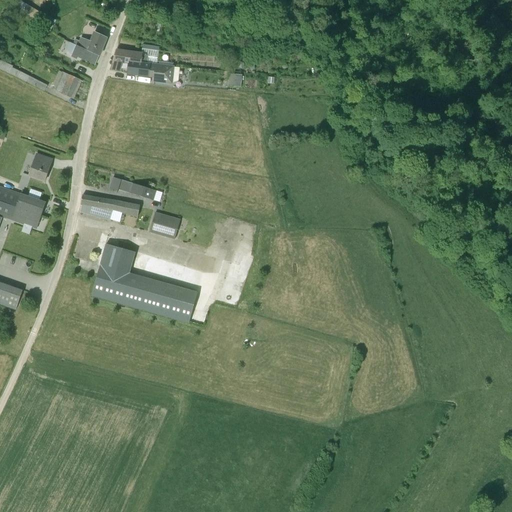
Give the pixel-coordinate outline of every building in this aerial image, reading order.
[(107,38),(95,33),(91,42),(82,38),(80,42),(76,40),(74,45),(100,56),(107,38)] [(100,56),(74,45),(70,44),(67,53),(73,55),(72,57),(78,59),(79,58),(96,65),(100,56)] [(142,53),(117,50),(111,70),(128,73),(154,78),(153,82),(173,84),(175,66),(157,64),(159,51),(143,49),(142,53)] [(0,69),(45,91),(48,86),(13,68),(13,66),(1,61),(0,60),(0,69)] [(56,91),(62,94),(71,98),(80,80),(63,72),(55,90),(56,90),(56,91)] [(241,87),(242,75),(229,74),(228,86),(241,87)] [(30,176),(45,181),(50,167),(50,166),(52,160),(37,155),(30,176)] [(122,180),(113,177),(109,189),(118,192),(122,180)] [(157,191),(133,184),(130,193),(154,201),(157,191)] [(19,193),(0,186),(0,215),(3,217),(10,219),(16,203),(19,193)] [(41,216),(46,203),(19,193),(16,203),(21,205),(20,208),(41,216)] [(140,206),(83,196),(81,204),(82,204),(80,212),(110,220),(114,210),(137,217),(140,206)] [(37,229),(41,216),(20,208),(21,205),(16,203),(10,219),(37,229)] [(170,225),(172,218),(155,213),(150,232),(176,239),(179,228),(170,225)] [(185,324),(193,304),(97,270),(90,291),(185,324)] [(0,304),(16,310),(22,292),(23,290),(0,282),(0,304)]
